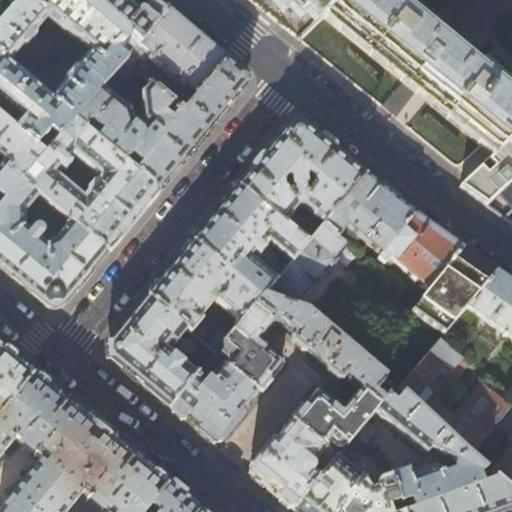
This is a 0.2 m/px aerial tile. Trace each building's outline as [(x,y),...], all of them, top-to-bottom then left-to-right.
[(148,0),(145,5),(139,0),(138,0),(15,0),(0,19),(0,94),(26,116),(16,129),(37,146),(51,129),(61,136),(68,128),(73,122),(101,89),(108,82),(124,62),(167,12),(153,0),(148,0)] [(248,0),(259,8),(279,25),(300,5),(305,0),(248,0)] [(324,14),(339,0),(305,0),(300,5),(304,8),(308,5),(321,17),(324,14)] [(511,82),(408,0),(339,0),(324,14),(353,38),(395,72),(441,110),(473,136),(489,149),(496,155),(511,139),(511,82)] [(321,17),(308,5),(304,8),(300,5),(279,25),(293,36),(297,39),(321,17)] [(196,36),(167,12),(124,62),(132,69),(140,59),(145,63),(152,55),(190,87),(183,94),(184,100),(178,107),(185,114),(227,62),(196,36)] [(178,107),(171,102),(150,84),(140,96),(144,121),(142,123),(145,130),(143,131),(136,126),(129,113),(101,89),(73,122),(83,130),(90,124),(102,134),(96,141),(125,165),(131,158),(141,166),(135,173),(157,191),(243,89),(241,74),(235,69),(227,62),(185,114),(178,107)] [(134,70),(132,69),(124,62),(108,82),(118,90),(134,70)] [(147,81),(150,84),(171,102),(174,98),(172,94),(167,90),(172,84),(172,82),(159,71),(156,71),(147,81)] [(0,203),(2,205),(20,183),(25,178),(32,169),(46,153),(37,146),(16,129),(0,115),(0,203)] [(25,178),(20,183),(39,199),(44,202),(66,220),(70,224),(106,253),(157,191),(135,173),(125,165),(96,141),(83,130),(73,122),(68,128),(75,134),(68,143),(61,136),(46,153),(32,169),(40,176),(32,184),(25,178)] [(288,127),(238,188),(283,226),(295,212),(295,209),(302,207),(324,225),(364,176),(335,152),(303,126),(288,127)] [(511,139),(496,155),(460,189),(475,199),(485,206),(508,184),(511,180),(511,139)] [(345,248),(345,244),(339,240),(347,230),(381,257),(414,216),(388,196),(364,176),(324,225),(311,240),(306,246),(290,264),(276,282),(263,297),(282,303),(288,296),(293,299),(301,300),(313,287),(317,289),(339,262),(336,259),(345,248)] [(25,215),(39,199),(20,183),(2,205),(0,207),(0,269),(15,282),(47,308),(62,307),(106,253),(70,224),(54,243),(46,248),(39,242),(43,237),(43,236),(43,234),(41,231),(38,230),(36,231),(32,235),(24,228),(25,215)] [(283,226),(238,188),(192,243),(259,301),(263,297),(276,282),(250,261),(254,256),(258,259),(265,252),(261,248),(265,243),(290,264),(306,246),(288,231),(283,226)] [(66,220),(44,202),(38,210),(59,228),(66,220)] [(438,232),(414,216),(381,257),(378,261),(385,266),(390,259),(428,290),(453,260),(462,249),(438,232)] [(294,226),(288,231),(306,246),(311,240),(294,226)] [(192,243),(147,298),(187,332),(191,336),(203,321),(205,317),(202,314),(210,304),(210,303),(210,302),(210,301),(210,300),(209,300),(213,294),(220,300),(217,304),(237,321),(234,324),(237,327),(259,301),(192,243)] [(471,273),(453,260),(428,290),(410,313),(444,335),(447,332),(462,313),(466,308),(486,284),(471,273)] [(511,284),(495,273),(486,284),(466,308),(511,339),(511,284)] [(263,297),(259,301),(237,327),(228,338),(222,345),(235,356),(224,367),(256,394),(281,365),(280,363),(270,354),(257,343),(272,325),(278,326),(292,338),(290,340),(294,344),(305,353),(304,354),(304,358),(319,371),(324,370),(325,369),(340,382),(342,379),(349,385),(353,388),(356,394),(355,395),(365,395),(379,406),(385,400),(375,391),(386,377),(306,311),(282,303),(263,297)] [(187,332),(147,298),(108,345),(109,360),(140,385),(169,409),(198,374),(166,348),(171,343),(175,346),(187,332)] [(472,322),(462,313),(447,332),(457,341),(472,322)] [(381,335),(387,341),(398,328),(392,323),(381,335)] [(214,355),(222,345),(228,338),(220,331),(206,347),(214,355)] [(440,340),(400,389),(471,457),(475,452),(491,432),(509,410),(511,406),(511,402),(487,381),(455,417),(437,401),(469,364),(440,340)] [(0,415),(33,375),(6,352),(0,347),(0,415)] [(207,381),(198,374),(169,409),(193,429),(213,446),(256,394),(224,367),(213,381),(212,380),(211,380),(209,380),(208,380),(207,381)] [(33,375),(0,415),(0,511),(35,511),(104,433),(66,402),(33,375)] [(451,467),(448,472),(439,475),(437,469),(432,468),(408,476),(406,470),(388,477),(401,511),(503,511),(511,509),(511,492),(471,457),(400,389),(397,387),(385,400),(379,406),(375,410),(426,453),(430,449),(451,467)] [(375,410),(379,406),(365,395),(355,395),(341,413),(317,393),(315,393),(300,411),(290,423),(323,449),(330,440),(335,443),(338,439),(345,444),(353,434),(352,434),(365,420),(375,410)] [(511,411),(509,410),(491,432),(509,447),(493,467),(475,452),(471,457),(511,492),(511,411)] [(352,434),(353,434),(365,444),(376,430),(365,420),(352,434)] [(309,464),(323,449),(290,423),(248,474),(267,490),(292,511),(319,477),(310,470),(310,469),(311,468),(311,467),(310,466),(310,465),(309,464)] [(135,459),(104,433),(35,511),(146,511),(167,485),(135,459)] [(355,455),(365,444),(353,434),(345,444),(334,458),(319,477),(292,511),(293,511),(401,511),(388,477),(388,476),(376,480),(375,480),(374,483),(373,484),(373,486),(373,487),(367,489),(363,482),(370,478),(366,470),(358,474),(343,463),(352,453),(355,455)] [(199,511),(196,509),(167,485),(146,511),(199,511)]
